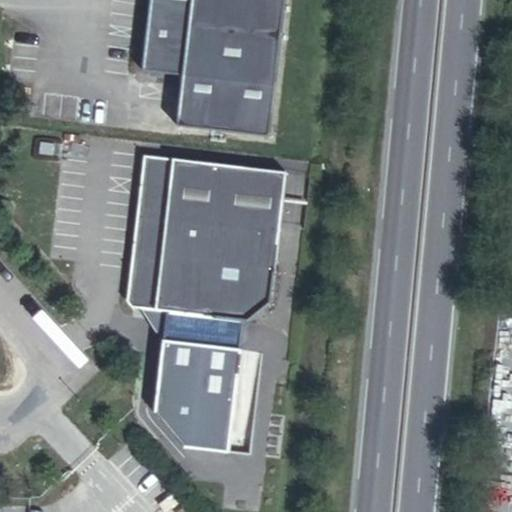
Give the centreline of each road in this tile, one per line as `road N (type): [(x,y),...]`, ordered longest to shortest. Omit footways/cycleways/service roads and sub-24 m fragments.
road 1 (primary): [(404,511),(452,0)]
road 2 (primary): [(416,0),(373,511)]
road 3 (unknown): [(36,341),(88,325),(100,151)]
